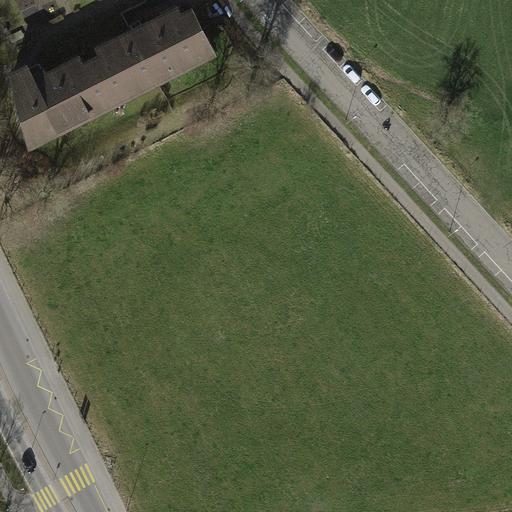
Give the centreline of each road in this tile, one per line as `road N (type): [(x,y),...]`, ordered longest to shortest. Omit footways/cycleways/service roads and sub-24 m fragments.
road 1 (residential): [(264,0),(511,275)]
road 2 (tertiary): [(0,366),(75,511)]
